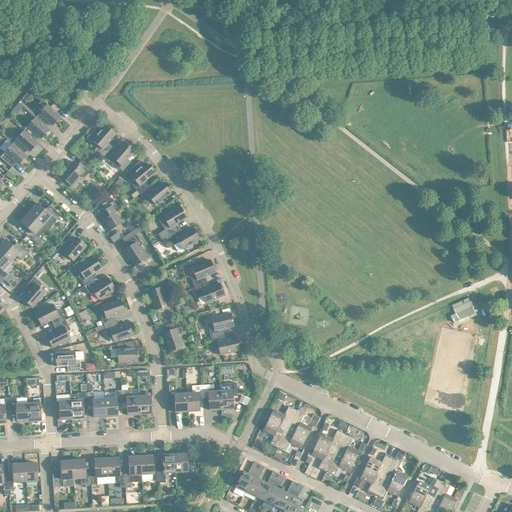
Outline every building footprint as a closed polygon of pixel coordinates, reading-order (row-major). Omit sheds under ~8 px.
[(48,105),(36,118),(47,127),(51,123),(53,125),(61,117),(48,105)] [(36,118),(25,131),(36,140),(39,136),(42,139),(50,130),(47,127),(36,118)] [(96,149),(104,157),(113,147),(108,143),(116,134),(106,125),(99,134),(94,130),(89,136),(88,138),(88,139),(91,141),(92,141),(94,141),(99,145),(96,149)] [(25,131),(13,144),(24,153),(28,149),(30,152),(38,143),(36,140),(25,131)] [(113,147),(104,157),(113,164),(116,160),(122,165),(135,151),(125,142),(117,151),(113,147)] [(24,153),(13,144),(1,157),(13,167),(17,163),(19,165),(27,156),(24,153)] [(81,174),(85,177),(92,169),(82,160),(78,164),(74,161),(61,176),(71,185),(81,174)] [(138,191),(140,193),(150,185),(147,180),(155,173),(147,163),(144,165),(140,161),(130,169),(134,174),(131,176),(137,182),(133,185),(138,191)] [(150,185),(140,193),(147,202),(151,199),(156,205),(171,192),(163,182),(154,189),(150,185)] [(123,222),(114,210),(119,207),(112,198),(101,205),(104,211),(101,213),(112,230),(123,222)] [(38,203),(30,213),(44,225),(49,219),(54,223),(62,215),(52,207),(48,212),(38,203)] [(163,225),(169,235),(181,228),(178,223),(187,217),(181,206),(164,216),(168,223),(163,225)] [(44,225),(30,213),(22,222),(31,231),(28,235),(39,245),(43,240),(36,234),(44,225)] [(135,218),(126,224),(131,231),(139,225),(135,218)] [(181,228),(169,235),(175,245),(179,242),(183,249),(200,239),(193,227),(184,233),(181,228)] [(147,259),(139,247),(143,244),(137,234),(125,242),(129,247),(125,250),(136,266),(147,259)] [(68,255),(74,261),(87,246),(77,237),(70,245),(65,241),(57,251),(60,254),(65,258),(68,255)] [(6,240),(0,247),(0,250),(12,261),(17,255),(22,260),(29,252),(20,244),(16,248),(6,240)] [(12,261),(0,250),(0,274),(5,279),(9,275),(4,270),(12,261)] [(79,277),(85,286),(96,279),(92,274),(102,267),(94,256),(78,268),(82,274),(79,277)] [(191,277),(195,287),(208,282),(205,276),(216,272),(211,260),(192,267),(196,275),(191,277)] [(6,280),(15,288),(19,283),(11,276),(6,280)] [(46,293),(40,287),(43,284),(34,277),(26,286),(30,290),(23,299),(33,307),(46,293)] [(96,279),(85,286),(86,287),(89,292),(91,295),(95,293),(99,299),(116,288),(108,277),(99,284),(96,279)] [(169,305),(164,292),(168,290),(165,279),(152,284),(154,290),(150,291),(156,310),(169,305)] [(185,291),(186,283),(177,282),(176,290),(185,291)] [(208,282),(195,287),(200,297),(204,295),(207,303),(226,295),(220,283),(210,287),(208,282)] [(86,287),(81,291),(84,296),(89,292),(86,287)] [(101,315),(105,325),(117,321),(115,315),(125,312),(121,299),(102,306),(105,313),(101,315)] [(52,320),(54,325),(66,320),(61,310),(57,311),(53,304),(36,313),(42,325),(52,320)] [(181,304),(176,306),(180,318),(185,316),(181,304)] [(191,304),(185,307),(188,314),(194,311),(191,304)] [(209,326),(212,337),(225,334),(223,328),(234,326),(231,313),(212,317),(214,325),(209,326)] [(187,318),(181,320),(183,326),(189,324),(187,318)] [(66,320),(54,325),(57,330),(47,336),(53,347),(71,339),(67,331),(71,329),(66,320)] [(117,321),(105,325),(108,336),(112,334),(115,342),(133,336),(129,323),(119,327),(117,321)] [(183,347),(178,333),(183,332),(179,321),(166,325),(168,331),(164,333),(170,352),(183,347)] [(200,333),(192,335),(194,341),(202,339),(200,333)] [(225,334),(212,337),(214,348),(219,347),(221,355),(240,350),(237,337),(226,340),(225,334)] [(127,362),(139,361),(138,348),(125,349),(118,349),(118,357),(114,357),(115,369),(128,368),(127,362)] [(83,351),(75,352),(76,360),(80,360),(84,359),(83,351)] [(68,365),(68,371),(81,371),(80,360),(76,360),(75,352),(56,353),(56,366),(68,365)] [(27,378),(27,386),(39,385),(39,378),(27,378)] [(220,384),(221,391),(222,409),(234,408),(233,398),(238,398),(237,383),(220,384)] [(188,411),(187,393),(176,394),(176,384),(169,385),(170,400),(175,399),(176,412),(188,411)] [(197,393),(187,393),(188,411),(200,411),(199,398),(204,398),(203,385),(197,385),(197,393)] [(210,385),(203,385),(204,398),(209,397),(210,410),(222,409),(221,391),(210,392),(210,385)] [(116,398),(105,398),(106,416),(118,416),(117,403),(122,403),(122,390),(115,391),(116,398)] [(122,390),(122,403),(127,402),(128,415),(140,414),(139,396),(132,397),(132,390),(128,390),(122,390)] [(280,391),(277,397),(283,400),(286,394),(280,391)] [(71,395),(71,401),(72,419),(84,418),(84,405),(88,405),(88,392),(78,393),(78,394),(71,395)] [(94,392),(88,392),(88,405),(93,405),(94,417),(106,416),(105,398),(95,399),(94,392)] [(242,395),(239,401),(248,405),(251,399),(242,395)] [(151,396),(139,396),(140,414),(152,414),(151,396)] [(5,405),(0,405),(0,423),(6,423),(6,410),(11,410),(10,397),(5,398),(5,405)] [(16,397),(10,397),(11,410),(17,409),(18,422),(30,421),(28,403),(17,404),(16,397)] [(72,419),(71,401),(59,401),(60,419),(72,419)] [(40,403),(28,403),(30,421),(42,420),(40,403)] [(274,409),(269,420),(288,429),(297,410),(289,406),(285,415),(274,409)] [(297,410),(288,429),(307,438),(312,428),(301,423),(305,414),(299,411),(297,410)] [(270,444),(278,448),(288,429),(269,420),(264,430),(275,435),(270,444)] [(343,422),(340,428),(345,431),(348,425),(343,422)] [(288,429),(278,448),(286,452),(291,443),(302,449),(307,438),(288,429)] [(322,433),(317,444),(336,453),(346,434),(338,430),(333,439),(322,433)] [(346,434),(336,453),(355,462),(360,452),(349,446),(354,438),(346,434)] [(319,468),(327,472),(336,453),(317,444),(312,454),(323,459),(319,468)] [(270,445),(267,452),(274,455),(277,448),(270,445)] [(406,452),(401,449),(396,458),(402,460),(406,452)] [(187,453),(175,454),(176,472),(187,471),(187,478),(194,478),(193,466),(188,466),(187,453)] [(336,453),(327,472),(335,476),(339,467),(350,473),(355,462),(336,453)] [(164,467),(159,468),(160,480),(160,483),(166,482),(165,473),(176,472),(175,454),(163,455),(164,467)] [(371,457),(366,467),(385,477),(394,458),(386,454),(382,462),(371,457)] [(130,470),(125,470),(126,482),(131,482),(132,482),(132,475),(142,474),(141,456),(129,457),(130,470)] [(153,456),(141,456),(142,474),(153,473),(153,481),(160,480),(159,468),(154,468),(153,456)] [(98,477),(108,476),(107,458),(95,459),(96,472),(91,472),(92,484),(98,484),(98,477)] [(107,458),(108,476),(115,476),(116,483),(121,483),(121,488),(126,487),(126,482),(125,470),(120,470),(119,458),(107,458)] [(394,458),(385,477),(404,486),(409,476),(398,470),(402,462),(394,458)] [(82,485),(92,484),(91,472),(86,472),(85,460),(73,461),(74,478),(81,478),(82,485)] [(64,479),(74,478),(73,461),(61,461),(62,474),(57,474),(58,487),(64,486),(64,479)] [(236,486),(246,491),(259,464),(254,462),(248,473),(243,471),(236,486)] [(14,477),(9,477),(10,489),(14,489),(15,489),(14,482),(26,481),(25,463),(13,464),(14,477)] [(37,463),(25,463),(26,481),(38,481),(37,463)] [(246,491),(256,496),(263,481),(259,478),(265,467),(259,464),(246,491)] [(3,465),(0,465),(0,482),(4,483),(5,490),(10,489),(9,477),(4,477),(3,465)] [(367,492),(375,496),(385,477),(366,467),(361,478),(372,483),(367,492)] [(256,496),(265,501),(279,474),(273,471),(268,483),(263,481),(256,496)] [(265,501),(275,506),(283,490),(278,488),(284,477),(279,474),(265,501)] [(385,477),(375,496),(383,500),(388,491),(399,496),(404,486),(385,477)] [(419,481),(414,491),(433,501),(443,481),(435,478),(430,486),(419,481)] [(275,506),(285,510),(298,483),(293,481),(287,492),(283,490),(275,506)] [(443,481),(433,501),(452,510),(457,499),(446,494),(451,485),(443,481)] [(298,483),(285,510),(288,511),(296,511),(303,500),(298,498),(303,486),(298,483)] [(417,511),(427,511),(433,501),(414,491),(409,502),(420,507),(417,511)] [(377,498),(373,506),(379,508),(382,501),(377,498)] [(433,501),(427,511),(451,511),(452,510),(433,501)]
